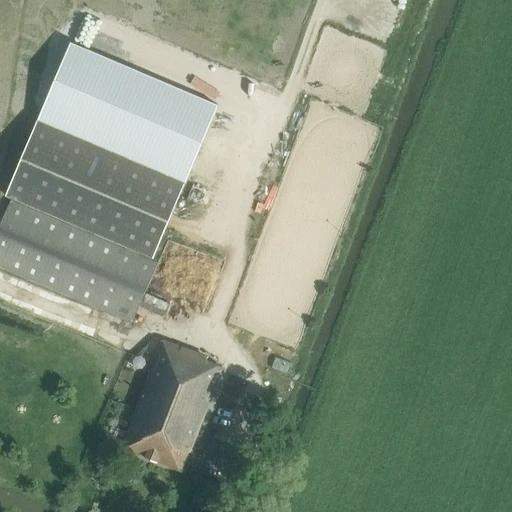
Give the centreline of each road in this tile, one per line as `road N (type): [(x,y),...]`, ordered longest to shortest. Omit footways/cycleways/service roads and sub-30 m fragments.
road 1 (track): [(216,340),(327,0)]
road 2 (track): [(0,287),(107,329),(183,327),(216,340),(253,395),(243,452)]
